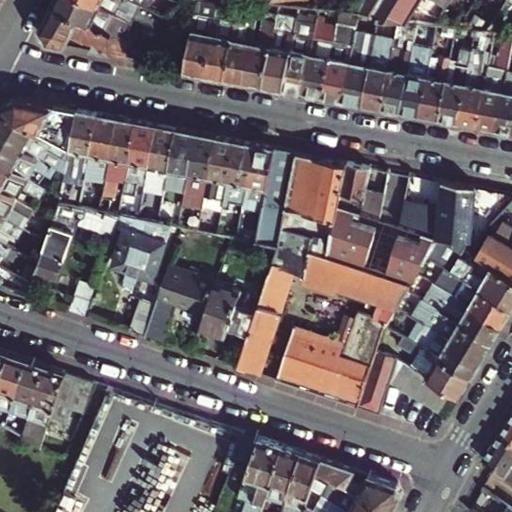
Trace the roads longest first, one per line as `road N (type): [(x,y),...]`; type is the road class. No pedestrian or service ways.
road 1 (residential): [(511,161),(0,65)]
road 2 (residential): [(0,315),(453,465)]
